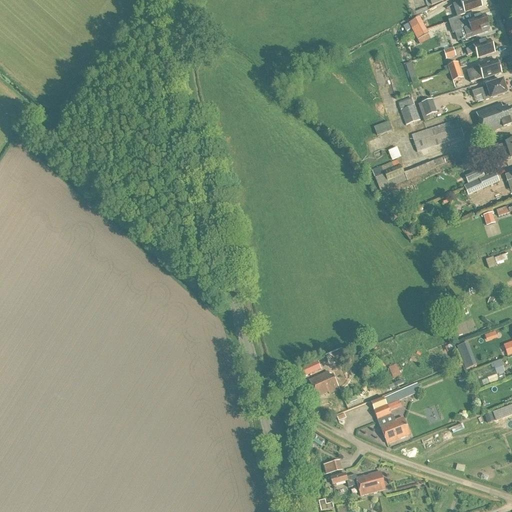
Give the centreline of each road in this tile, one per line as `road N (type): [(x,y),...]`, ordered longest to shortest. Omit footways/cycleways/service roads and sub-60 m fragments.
road 1 (primary): [(289,511),(198,160),(170,0)]
road 2 (residential): [(511,499),(375,452),(312,418)]
